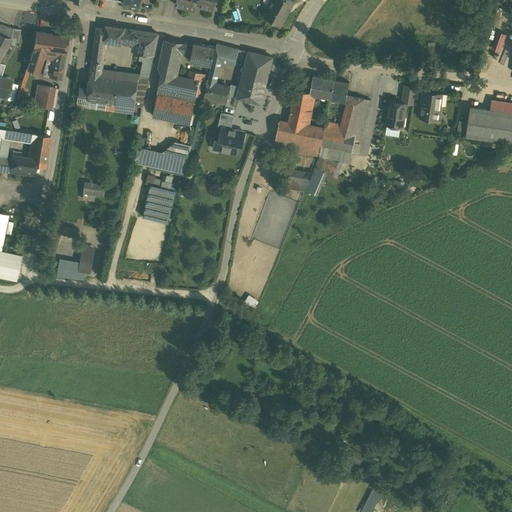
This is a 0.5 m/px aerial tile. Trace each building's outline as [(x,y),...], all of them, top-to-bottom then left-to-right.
[(175,0),(175,4),(194,9),(196,1),(200,2),(199,5),(213,9),(215,0),(175,0)] [(272,0),(264,15),(279,23),(291,0),(272,0)] [(13,28),(0,23),(0,24),(0,33),(11,37),(13,28)] [(124,27),(106,24),(105,27),(98,27),(96,37),(105,38),(122,41),(124,27)] [(138,29),(124,27),(122,41),(135,43),(138,29)] [(20,28),(13,28),(11,37),(10,41),(8,44),(14,45),(15,40),(18,41),(20,28)] [(158,33),(138,29),(135,43),(134,51),(145,53),(153,54),(158,33)] [(67,36),(35,31),(32,47),(44,49),(56,51),(65,52),(67,36)] [(105,38),(96,37),(95,48),(103,49),(105,38)] [(182,42),(165,39),(158,69),(162,73),(175,76),(180,50),(182,42)] [(0,42),(0,50),(4,52),(8,44),(0,42)] [(182,42),(180,50),(191,53),(193,45),(182,42)] [(215,46),(194,42),(191,53),(190,61),(211,65),(215,46)] [(239,48),(217,43),(213,57),(220,58),(236,62),(239,48)] [(44,49),(32,47),(26,67),(38,71),(44,49)] [(103,49),(95,48),(93,58),(102,59),(103,49)] [(65,52),(56,51),(53,71),(54,73),(61,75),(65,52)] [(272,57),(249,51),(243,75),(266,80),(272,57)] [(153,54),(145,53),(141,74),(149,75),(153,54)] [(220,58),(213,57),(207,82),(214,84),(220,58)] [(102,59),(93,58),(91,74),(99,75),(102,59)] [(205,73),(190,70),(188,79),(199,81),(205,73)] [(175,76),(162,73),(158,93),(195,100),(199,81),(175,76)] [(205,73),(199,81),(195,100),(195,101),(202,102),(208,74),(205,73)] [(99,75),(91,74),(88,97),(112,101),(125,102),(135,104),(138,80),(99,75)] [(149,75),(141,74),(139,80),(138,80),(135,104),(142,105),(149,75)] [(266,80),(243,75),(237,97),(260,103),(266,80)] [(334,79),(313,75),(310,92),(312,93),(331,96),(334,79)] [(12,83),(0,78),(0,96),(7,99),(9,93),(12,83)] [(349,82),(334,79),(331,96),(346,99),(349,82)] [(214,84),(207,82),(204,98),(226,103),(230,87),(214,84)] [(54,87),(38,84),(34,104),(51,107),(54,87)] [(416,85),(404,84),(402,97),(403,97),(403,101),(406,102),(414,103),(416,85)] [(310,92),(294,89),(288,121),(306,125),(312,93),(310,92)] [(442,93),(424,90),(420,116),(438,119),(442,93)] [(511,99),(511,91),(501,91),(501,98),(511,99)] [(195,100),(158,93),(153,116),(190,124),(195,101),(195,100)] [(369,99),(360,97),(359,102),(358,102),(358,103),(357,107),(367,109),(369,99)] [(403,101),(390,99),(386,124),(396,126),(396,124),(402,125),(406,102),(403,101)] [(125,102),(112,101),(111,109),(123,111),(125,102)] [(352,101),(347,107),(341,130),(355,133),(353,141),(358,142),(367,109),(357,107),(358,103),(352,101)] [(511,112),(470,106),(468,121),(466,135),(511,142),(511,112)] [(234,116),(221,113),(218,126),(222,127),(222,126),(231,128),(234,116)] [(288,121),(279,120),(274,145),(319,154),(320,153),(319,153),(321,145),(324,129),(306,125),(288,121)] [(468,121),(459,120),(457,134),(466,135),(468,121)] [(335,123),(326,121),(324,129),(333,130),(335,123)] [(231,128),(222,126),(222,127),(219,139),(217,148),(222,150),(236,153),(238,143),(242,144),(245,132),(231,128)] [(29,132),(0,127),(0,136),(9,137),(28,140),(29,132)] [(333,130),(324,129),(321,145),(339,148),(351,151),(353,141),(355,133),(341,130),(341,132),(333,130)] [(33,141),(48,143),(49,135),(34,133),(33,141)] [(9,137),(0,136),(0,163),(4,164),(5,164),(9,137)] [(145,139),(138,137),(133,161),(140,162),(145,139)] [(48,143),(33,141),(30,158),(36,159),(35,165),(45,167),(48,143)] [(185,171),(191,144),(172,141),(163,151),(144,147),(141,161),(185,171)] [(339,148),(321,145),(319,153),(320,153),(336,157),(339,148)] [(30,158),(11,155),(9,172),(34,175),(35,165),(36,159),(30,158)] [(311,173),(285,169),(283,181),(296,183),(307,184),(311,173)] [(142,213),(168,220),(177,184),(161,180),(160,184),(150,182),(142,213)] [(296,183),(283,181),(282,187),(295,189),(296,183)] [(82,199),(95,199),(95,195),(104,195),(104,182),(82,182),(82,199)] [(74,227),(62,225),(62,221),(56,220),(52,246),(57,247),(59,234),(73,236),(74,227)] [(78,262),(60,259),(57,274),(81,278),(83,270),(89,272),(94,247),(82,245),(78,262)] [(0,275),(16,279),(22,254),(0,249),(0,275)] [(358,437),(354,446),(368,453),(372,444),(358,437)] [(359,511),(371,511),(381,492),(372,487),(359,511)]
